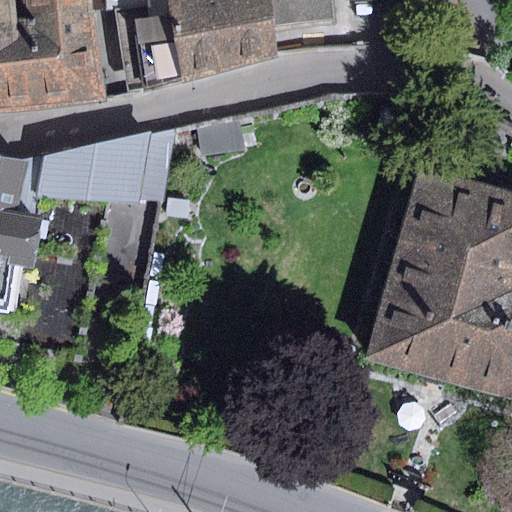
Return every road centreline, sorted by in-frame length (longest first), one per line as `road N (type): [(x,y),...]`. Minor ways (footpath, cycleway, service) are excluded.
road 1 (residential): [(511,103),(443,76),(348,70),(0,134)]
road 2 (secondary): [(0,412),(308,511)]
